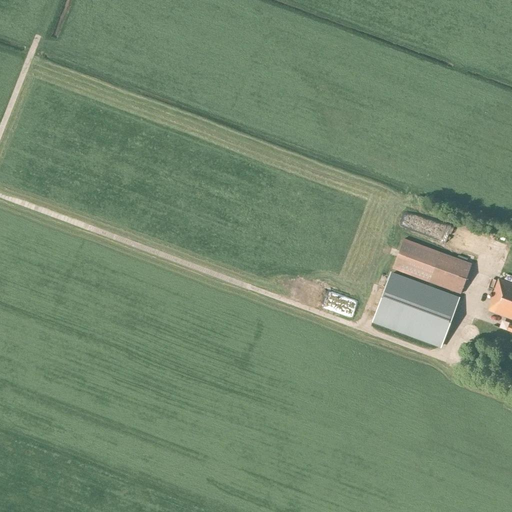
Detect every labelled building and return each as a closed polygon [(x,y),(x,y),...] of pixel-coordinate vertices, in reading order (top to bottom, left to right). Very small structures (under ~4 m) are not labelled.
[(428,229),(431,219),(412,213),(406,231),(419,236),(422,227),(428,229)] [(480,239),(440,222),(435,232),(456,241),(457,239),(477,247),(480,239)] [(403,238),(392,268),(460,294),(471,264),(466,261),(467,258),(459,255),(458,258),(403,238)] [(474,254),(475,249),(462,245),(461,250),(474,254)] [(488,245),(485,251),(492,254),(494,248),(488,245)] [(458,299),(427,288),(390,274),(373,320),(441,346),(458,299)] [(511,319),(511,284),(496,278),(495,281),(497,282),(490,300),(491,301),(488,310),(511,319)]
